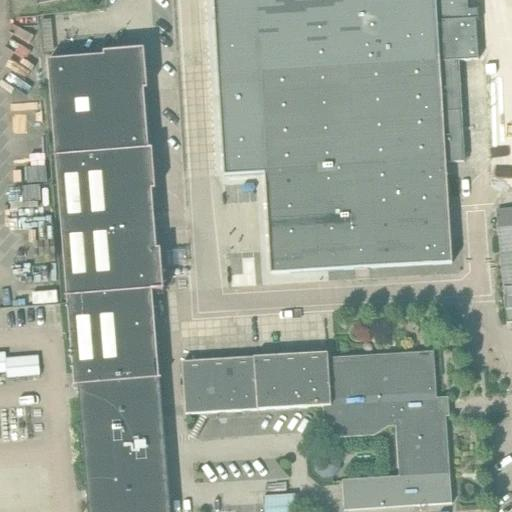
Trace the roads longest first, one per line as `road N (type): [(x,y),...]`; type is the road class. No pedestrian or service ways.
road 1 (unknown): [(131,0),(151,54),(165,238)]
road 2 (unknown): [(0,396),(27,412),(46,511)]
